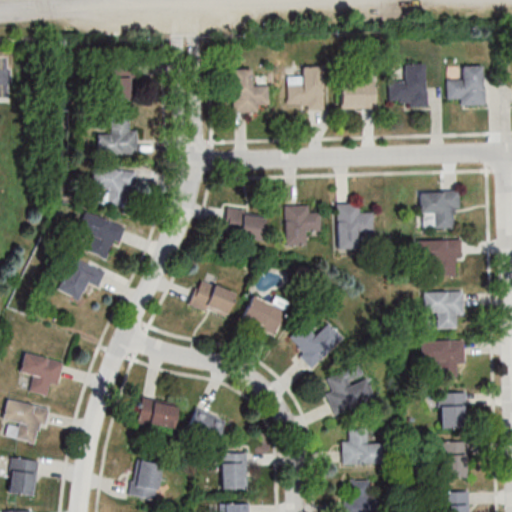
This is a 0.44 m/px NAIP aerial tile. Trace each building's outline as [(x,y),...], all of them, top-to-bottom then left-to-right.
[(387,81),(388,101),(408,100),(408,106),(425,105),(424,63),(403,63),(404,80),(387,81)] [(484,104),(482,64),(461,65),(462,78),(446,79),(446,98),(460,98),(460,105),(484,104)] [(110,99),(130,100),(131,67),(111,66),(110,99)] [(286,76),(286,103),(306,104),(306,109),(322,109),(323,66),(302,66),(302,76),(286,76)] [(257,111),(256,104),(268,104),(267,85),(251,86),(250,68),(231,69),(232,112),(257,111)] [(374,80),(339,81),(340,108),(375,108),(374,80)] [(128,116),(109,116),(110,132),(95,132),(96,153),(136,152),(135,130),(128,130),(128,116)] [(91,188),(107,188),(106,204),(125,205),(125,193),(133,193),(134,170),(91,168),(91,188)] [(434,227),(453,227),(453,208),(459,208),(458,190),(419,191),(419,212),(433,212),(434,227)] [(371,211),(358,212),(358,202),(335,203),(337,248),(360,248),(359,234),(372,233),(371,211)] [(307,205),(283,205),(283,245),(304,244),(303,230),(319,230),(319,211),(307,212),(307,205)] [(237,237),(259,240),(263,214),(225,209),(222,228),(238,230),(237,237)] [(85,210),(77,229),(93,235),(88,250),(99,254),(98,256),(105,259),(110,246),(112,246),(114,241),(118,242),(124,226),(85,210)] [(460,240),(417,239),(417,259),(435,260),(435,276),(455,276),(455,255),(460,256),(460,240)] [(72,256),(57,288),(77,298),(81,291),(83,291),(88,281),(96,285),(103,271),(72,256)] [(224,317),(234,293),(198,278),(189,302),(224,317)] [(436,328),(456,327),(455,314),(462,314),(461,291),(422,292),(422,312),(436,312),(436,328)] [(274,334),(284,309),(250,295),(240,320),(274,334)] [(310,368),(341,338),(326,323),(313,335),(301,323),(287,336),(302,351),(298,356),(310,368)] [(463,339),(419,340),(420,360),(438,360),(438,376),(456,375),(456,363),(463,363),(463,339)] [(23,351),(18,371),(32,374),(28,390),(45,395),(49,381),(56,383),(62,362),(23,351)] [(324,393),(333,414),(373,398),(365,378),(349,385),(343,368),(325,376),(331,391),(324,393)] [(439,428),(465,428),(464,392),(438,392),(439,428)] [(175,402),(139,398),(137,423),(173,427),(175,402)] [(47,408),(5,399),(1,418),(18,422),(15,438),(34,442),(38,423),(44,424),(47,408)] [(224,420),(195,407),(186,426),(215,439),(224,420)] [(366,443),(366,422),(348,422),(348,440),(341,441),(341,465),(381,465),(380,442),(366,443)] [(439,440),(439,478),(464,478),(464,441),(439,440)] [(220,488),(246,488),(245,452),(219,453),(220,488)] [(9,456),(7,470),(9,470),(6,492),(32,495),(37,460),(9,456)] [(127,495),(154,499),(159,461),(138,458),(135,478),(129,477),(127,495)] [(373,511),(372,479),(344,480),(345,511),(373,511)] [(442,511),(467,511),(467,491),(442,491),(442,511)] [(247,511),(248,502),(222,503),(222,511),(247,511)]
